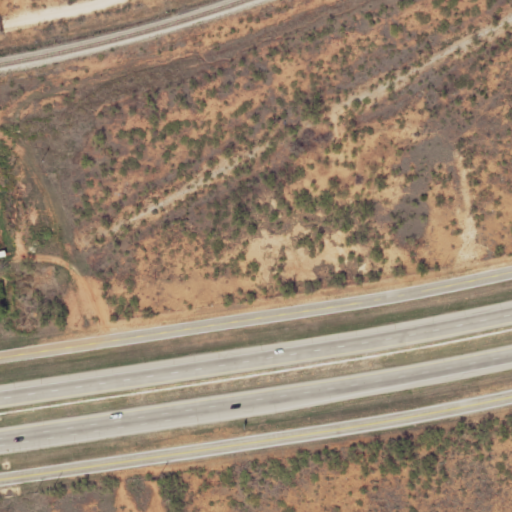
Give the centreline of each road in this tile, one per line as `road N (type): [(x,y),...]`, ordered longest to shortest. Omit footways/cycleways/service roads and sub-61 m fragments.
road 1 (track): [(0,262),(67,251),(511,14)]
road 2 (tertiary): [(0,338),(511,246)]
road 3 (tertiary): [(0,474),(511,386)]
road 4 (motorway): [(511,314),(0,397)]
road 5 (motorway): [(0,436),(511,353)]
